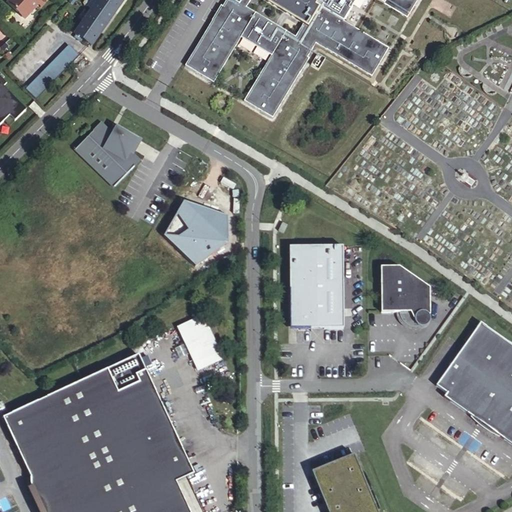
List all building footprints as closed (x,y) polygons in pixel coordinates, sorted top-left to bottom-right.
[(7,0),(5,2),(23,18),(37,3),(40,6),(45,0),(7,0)] [(89,45),(121,0),(96,0),(72,33),(89,45)] [(240,3),(235,0),(226,0),(223,6),(221,5),(212,20),(213,21),(186,66),(214,83),(242,37),(272,55),(245,101),(273,118),(300,73),(301,73),(310,58),(308,57),(314,47),(296,36),(247,7),(240,3)] [(264,0),(304,23),(308,26),(303,34),(303,35),(316,43),(327,50),(327,49),(372,76),(381,62),(389,47),(344,20),(355,0),(378,0),(407,17),(417,0),(264,0)] [(308,26),(304,23),(296,36),(314,47),(316,43),(303,35),(303,34),(308,26)] [(69,51),(26,93),(34,101),(77,59),(69,51)] [(0,126),(3,123),(8,118),(14,123),(25,112),(7,94),(2,98),(0,96),(0,87),(1,87),(5,83),(0,77),(0,126)] [(8,118),(3,123),(8,129),(14,123),(8,118)] [(91,119),(84,127),(86,130),(94,121),(91,119)] [(86,130),(84,127),(66,146),(105,183),(131,156),(122,148),(129,135),(106,122),(103,130),(94,121),(86,130)] [(122,148),(124,150),(132,136),(129,135),(122,148)] [(346,244),(292,244),(292,327),(346,326),(346,244)] [(400,311),(403,310),(404,313),(404,315),(405,316),(406,318),(406,319),(407,320),(409,321),(410,322),(411,323),(412,324),(414,325),(415,325),(417,326),(418,326),(420,326),(421,326),(423,326),(424,326),(426,326),(427,325),(429,325),(429,324),(431,322),(433,320),(434,317),(434,315),(433,314),(434,286),(406,268),(385,268),(385,310),(400,311)] [(427,326),(429,325),(427,325),(426,326),(424,326),(423,326),(421,326),(420,326),(418,326),(417,326),(415,325),(414,325),(412,324),(411,323),(410,322),(409,321),(407,320),(406,319),(406,318),(405,316),(404,315),(404,313),(403,310),(400,311),(400,314),(401,315),(402,318),(403,320),(404,322),(406,323),(407,324),(409,326),(411,327),(414,328),(415,328),(418,328),(422,328),(425,327),(427,326)] [(208,314),(183,326),(203,370),(228,358),(208,314)] [(511,341),(484,321),(439,385),(450,392),(447,396),(511,442),(511,341)] [(199,473),(144,354),(8,416),(36,475),(36,489),(46,511),(195,511),(182,481),(179,474),(189,469),(192,476),(199,473)] [(379,511),(356,453),(313,470),(329,511),(379,511)] [(179,474),(182,481),(192,476),(189,469),(179,474)]
